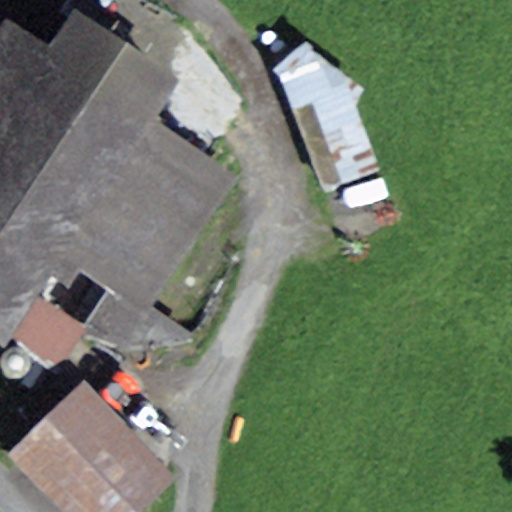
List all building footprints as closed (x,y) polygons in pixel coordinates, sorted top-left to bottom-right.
[(50,45),(5,16),(2,21),(0,20),(0,343),(5,347),(13,336),(59,366),(81,333),(85,326),(39,295),(53,275),(69,286),(80,269),(110,289),(148,313),(241,172),(155,115),(181,75),(76,6),(50,45)] [(305,43),(274,68),(321,189),(381,172),(355,105),(364,89),(305,43)] [(325,213),(333,239),(404,217),(395,191),(325,213)] [(148,313),(110,289),(85,326),(81,333),(123,351),(193,342),(148,313)] [(10,377),(15,378),(20,376),(25,373),(28,369),(29,364),(29,359),(27,354),(24,350),(19,347),(14,346),(9,347),(5,349),(1,353),(0,355),(0,368),(1,371),(5,375),(10,377)] [(81,381),(7,452),(64,511),(140,511),(175,478),(81,381)]
